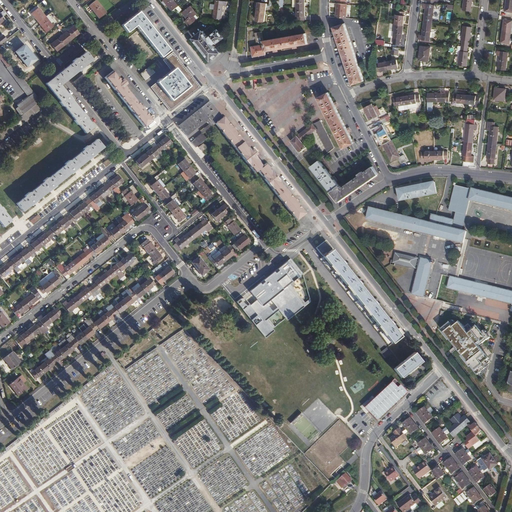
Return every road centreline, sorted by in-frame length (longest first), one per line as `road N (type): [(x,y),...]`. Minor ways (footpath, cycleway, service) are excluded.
road 1 (residential): [(0,341),(142,228),(188,276)]
road 2 (residential): [(6,419),(188,276)]
road 3 (tertiary): [(326,223),(441,369)]
road 4 (tertiary): [(215,82),(326,223)]
road 5 (residential): [(0,256),(126,155)]
road 6 (residential): [(264,243),(166,121)]
road 7 (residential): [(389,178),(433,170),(511,177)]
